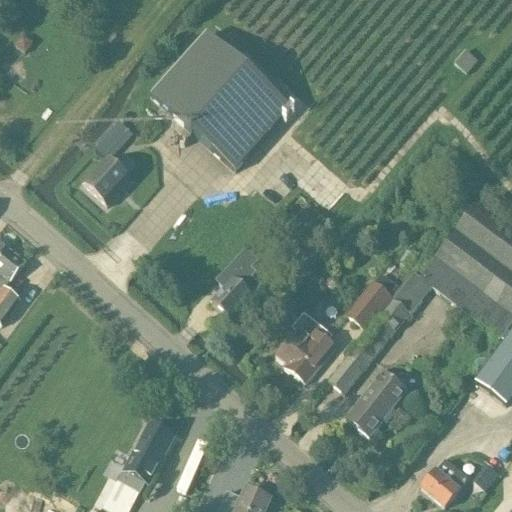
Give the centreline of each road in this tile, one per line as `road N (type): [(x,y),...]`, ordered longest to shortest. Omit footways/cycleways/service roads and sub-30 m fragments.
road 1 (unclassified): [(355,511),(0,200)]
road 2 (unknown): [(386,511),(440,443),(511,421)]
